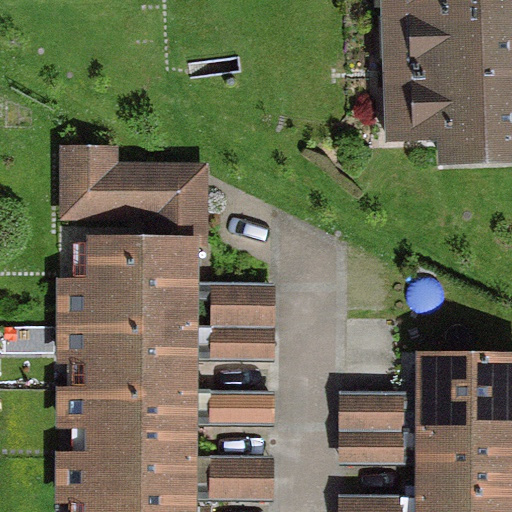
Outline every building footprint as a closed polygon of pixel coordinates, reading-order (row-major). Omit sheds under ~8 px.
[(511,0),(377,0),(378,14),(403,14),(511,9),(511,0)] [(511,9),(403,14),(405,64),(380,65),(382,139),(437,137),(438,163),(511,160),(511,9)] [(151,216),(150,242),(185,245),(195,245),(195,187),(156,186),(156,171),(105,171),(105,151),(61,151),(61,215),(151,216)] [(184,328),(185,245),(150,242),(89,241),(89,283),(59,282),(59,327),(184,328)] [(264,362),(265,328),(184,328),(59,327),(59,363),(89,363),(88,391),(59,391),(59,392),(184,393),(204,393),(204,391),(184,391),(184,362),(264,362)] [(511,357),(419,356),(418,430),(397,430),(397,432),(418,433),(511,433),(511,357)] [(58,457),(183,458),(184,393),(59,392),(58,427),(88,428),(88,456),(58,455),(58,457)] [(235,393),(234,423),(285,425),(286,394),(235,393)] [(511,433),(418,433),(418,498),(511,498),(511,433)] [(233,456),(234,503),(286,502),(286,456),(233,456)] [(87,511),(182,511),(183,458),(58,457),(58,502),(88,503),(87,511)] [(511,511),(511,498),(418,498),(417,511),(511,511)]
